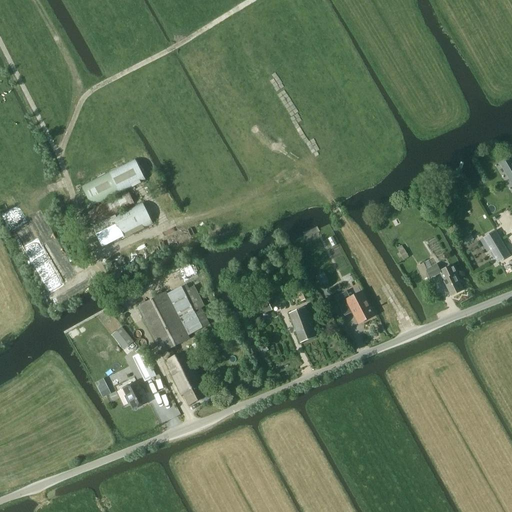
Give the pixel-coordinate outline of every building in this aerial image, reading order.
[(506,159),(499,163),(511,183),(511,164),(508,158),(506,159)] [(135,159),(81,186),(92,208),(146,181),(135,159)] [(95,225),(135,205),(128,191),(88,212),(95,225)] [(96,235),(102,248),(124,236),(118,224),(119,223),(115,216),(92,228),(96,235)] [(487,252),(490,250),(498,263),(510,256),(495,231),(483,239),(486,244),(483,246),(487,252)] [(409,258),(405,250),(400,253),(404,260),(409,258)] [(442,273),(437,264),(426,270),(423,264),(417,268),(423,280),(429,277),(430,279),(442,273)] [(441,274),(447,288),(450,295),(462,291),(454,274),(457,273),(453,265),(442,269),(444,273),(441,274)] [(182,286),(178,288),(167,294),(167,292),(137,307),(161,354),(190,339),(188,336),(196,332),(210,325),(201,308),(190,314),(188,310),(191,308),(187,300),(184,301),(183,298),(187,296),(182,286)] [(296,290),(300,303),(310,299),(306,287),(296,290)] [(336,298),(345,314),(352,310),(358,321),(361,320),(362,323),(373,317),(362,295),(355,299),(354,297),(348,300),(345,294),(336,298)] [(256,318),(272,311),(268,302),(252,309),(256,318)] [(115,305),(113,309),(122,314),(124,310),(115,305)] [(300,343),(316,337),(305,308),(290,314),(300,343)] [(122,328),(116,332),(128,347),(134,342),(122,328)] [(262,346),(260,347),(263,353),(265,352),(268,351),(265,344),(262,346)] [(183,395),(202,385),(203,384),(186,350),(165,361),(182,395),(183,395)] [(133,358),(145,381),(156,376),(150,365),(149,366),(142,353),(133,358)] [(128,401),(130,402),(134,409),(147,403),(137,382),(123,388),(127,395),(126,398),(128,401)] [(207,396),(202,385),(183,395),(189,405),(207,396)] [(104,390),(100,391),(103,398),(111,394),(109,389),(104,391),(104,390)]
